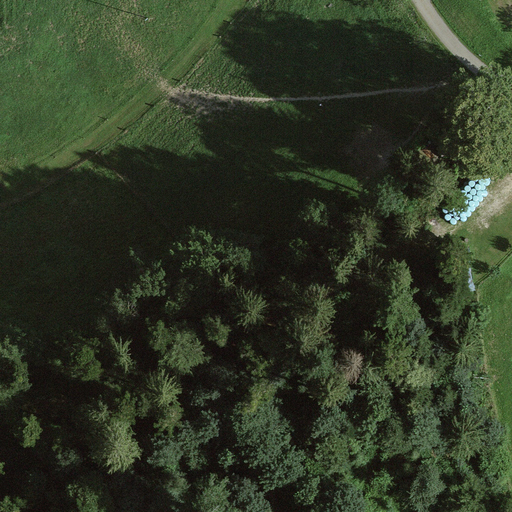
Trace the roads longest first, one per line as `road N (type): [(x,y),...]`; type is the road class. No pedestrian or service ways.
road 1 (track): [(511,145),(472,212),(395,277)]
road 2 (track): [(420,0),(460,50),(511,91)]
